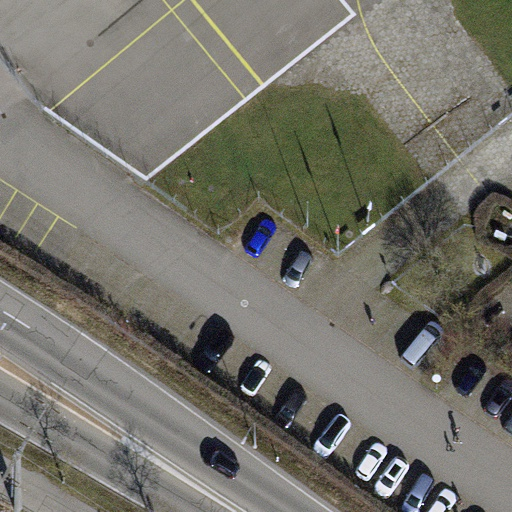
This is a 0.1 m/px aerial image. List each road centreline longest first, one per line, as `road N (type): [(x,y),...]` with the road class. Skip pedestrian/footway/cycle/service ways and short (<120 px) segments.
road 1 (secondary): [(252,511),(0,309)]
road 2 (secondary): [(0,399),(219,511)]
